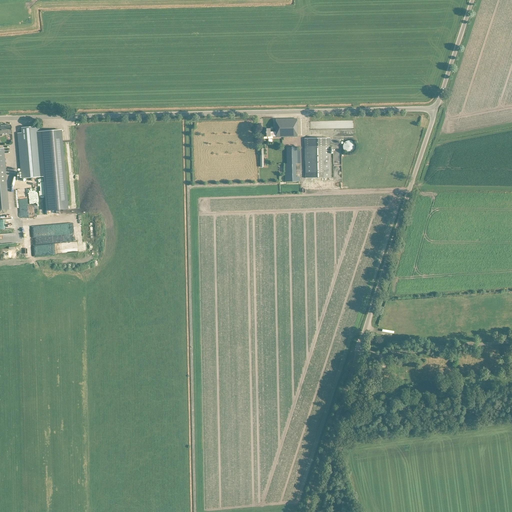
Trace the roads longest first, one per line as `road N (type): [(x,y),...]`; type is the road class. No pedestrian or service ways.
road 1 (unclassified): [(0,119),(436,108)]
road 2 (unclassified): [(305,511),(436,108)]
